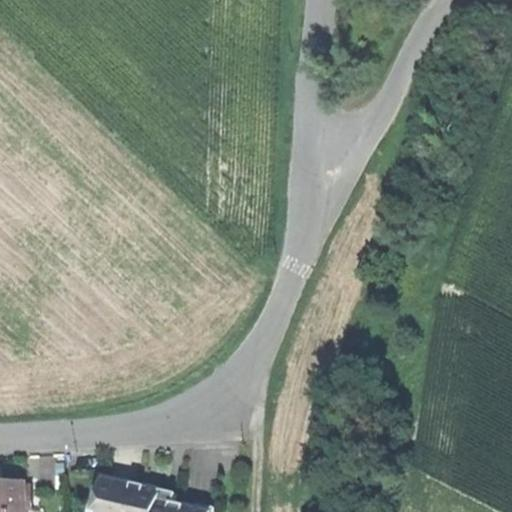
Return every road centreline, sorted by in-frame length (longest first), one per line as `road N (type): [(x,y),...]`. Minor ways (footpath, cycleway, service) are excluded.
road 1 (unclassified): [(309,160),(304,223),(285,294),(249,373),(204,413),(136,431),(0,438)]
road 2 (unclassified): [(309,160),(330,160),(376,122),(448,0)]
road 3 (unclassified): [(323,0),(309,160)]
road 4 (track): [(253,511),(257,442),(225,394)]
